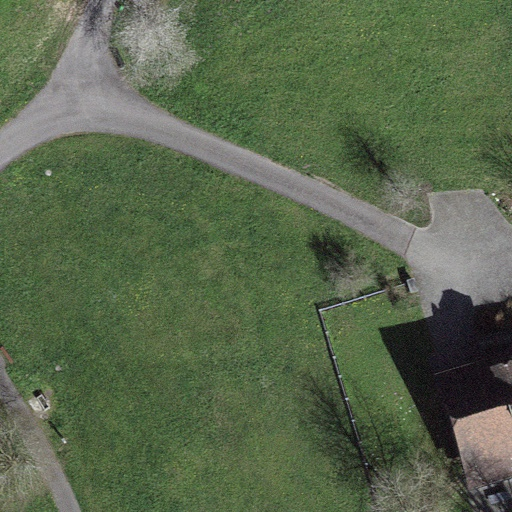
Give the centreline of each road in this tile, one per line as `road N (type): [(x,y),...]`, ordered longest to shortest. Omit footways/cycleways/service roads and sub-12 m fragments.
road 1 (track): [(72,101),(162,124),(491,286)]
road 2 (track): [(0,385),(73,511)]
